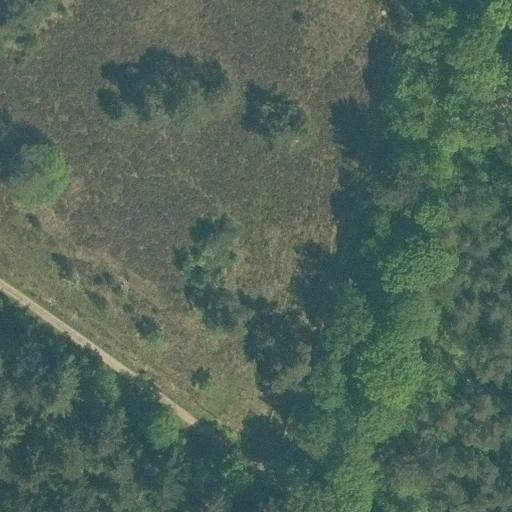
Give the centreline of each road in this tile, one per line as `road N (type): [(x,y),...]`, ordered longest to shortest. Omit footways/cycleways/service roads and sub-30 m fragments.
road 1 (track): [(200,424),(255,466),(276,456),(295,431),(410,0)]
road 2 (track): [(0,282),(200,424)]
